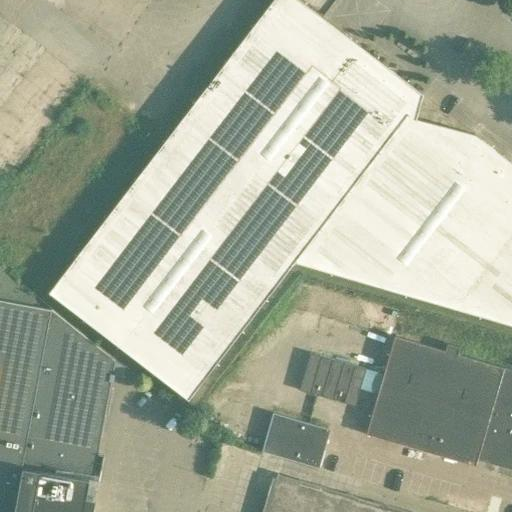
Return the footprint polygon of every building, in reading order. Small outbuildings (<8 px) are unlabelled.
[(299,0),(271,0),(153,154),(48,292),(188,399),(293,261),(511,324),(511,163),(474,134),(415,118),(421,94),(299,0)] [(97,454),(98,449),(114,361),(50,309),(0,299),(0,511),(90,511),(93,499),(85,497),(89,480),(94,481),(96,469),(101,470),(104,456),(97,454)] [(361,318),(391,326),(396,307),(365,300),(361,318)] [(511,370),(457,354),(459,347),(447,343),(445,350),(394,335),(383,373),(366,368),(360,387),(378,392),(366,433),(420,449),(469,463),(471,457),(511,469),(511,370)] [(298,390),(355,406),(360,387),(366,368),(309,352),(298,390)] [(261,450),(318,467),(329,429),(272,412),(261,450)] [(410,511),(277,473),(265,511),(410,511)]
